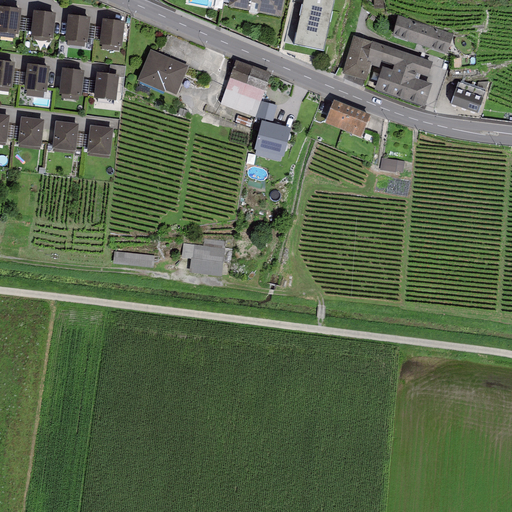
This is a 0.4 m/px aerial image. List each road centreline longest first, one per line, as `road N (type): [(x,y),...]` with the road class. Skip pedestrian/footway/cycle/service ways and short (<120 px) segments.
road 1 (unclassified): [(0,289),(511,354)]
road 2 (primary): [(511,135),(400,115),(124,0)]
